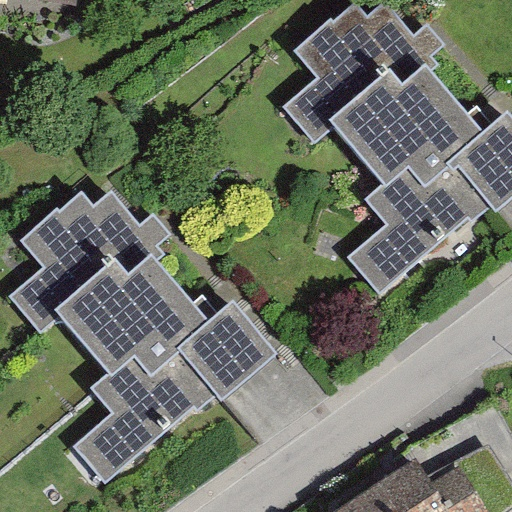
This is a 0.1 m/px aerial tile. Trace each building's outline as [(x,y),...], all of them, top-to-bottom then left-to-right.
[(91,0),(0,0),(0,5),(89,18),(91,0)] [(381,31),(366,12),(309,58),(329,83),(294,111),(323,148),(353,124),(404,187),(430,166),(445,185),(501,140),(446,71),(466,55),(440,22),(424,35),(406,12),(381,31)] [(430,166),(404,187),(377,211),(396,236),(359,270),(388,305),(511,211),(511,134),(445,185),(430,166)] [(194,257),(165,225),(144,237),(128,208),(107,213),(96,200),(36,250),(54,272),(13,306),(45,345),(72,321),(123,382),(159,365),(173,382),(229,332),(177,272),(194,257)] [(159,365),(123,382),(90,398),(111,424),(66,460),(107,511),(114,511),(299,363),(259,313),(173,382),(159,365)] [(471,511),(430,454),(347,511),(471,511)]
